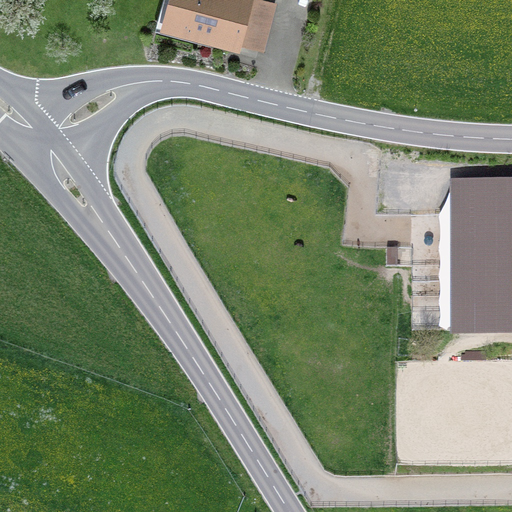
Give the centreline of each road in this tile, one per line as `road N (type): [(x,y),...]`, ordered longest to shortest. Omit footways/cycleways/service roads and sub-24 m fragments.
road 1 (tertiary): [(511,139),(350,121),(156,81),(114,91),(40,140)]
road 2 (tertiary): [(40,140),(122,251),(290,511)]
